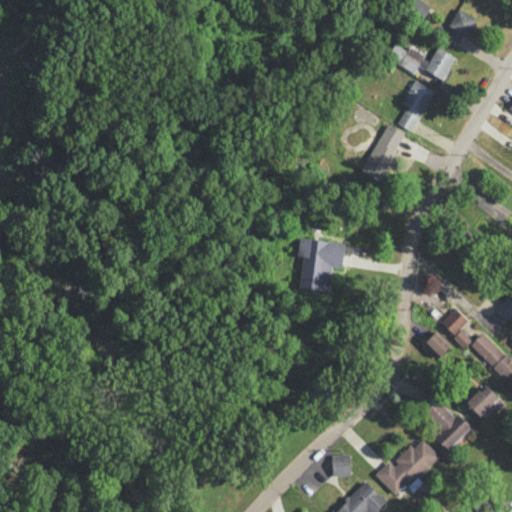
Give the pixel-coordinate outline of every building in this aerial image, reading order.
[(423,18),(429,5),(419,0),(410,0),(406,10),(423,18)] [(447,28),(446,28),(442,40),(456,45),(462,31),(470,35),(477,17),(455,8),(447,28)] [(432,89),(413,79),(401,102),(406,105),(397,123),(412,131),(432,89)] [(404,133),(385,123),(360,170),(378,180),(404,133)] [(298,287),(328,291),(331,265),(341,266),(344,242),(298,237),(296,255),(302,256),(298,287)] [(495,308),(508,320),(511,314),(511,301),(506,296),(495,308)] [(454,334),(466,318),(457,312),(446,329),(454,334)] [(439,358),(451,344),(435,329),(423,343),(439,358)] [(470,340),(460,329),(452,337),(462,348),(470,340)] [(469,344),(511,388),(511,360),(483,330),(469,344)] [(466,402),(485,421),(504,403),(485,383),(466,402)] [(447,450),(470,426),(456,411),(452,415),(436,399),(423,411),(441,429),(433,436),(447,450)] [(374,474),(396,496),(438,455),(421,438),(413,446),(411,444),(391,463),(388,460),(374,474)] [(330,454),(331,474),(349,474),(349,454),(330,454)] [(334,511),(363,511),(366,510),(368,511),(373,511),(385,500),(364,480),(333,511),(334,511)]
